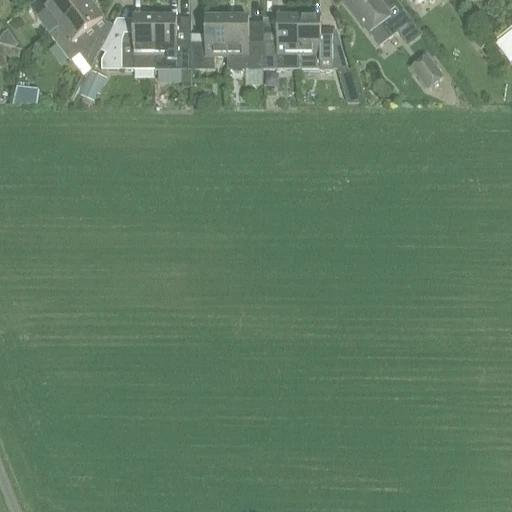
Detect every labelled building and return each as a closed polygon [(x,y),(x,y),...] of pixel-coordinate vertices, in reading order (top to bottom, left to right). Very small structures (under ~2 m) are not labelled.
[(52,19),(59,28),(90,5),(86,0),(60,0),(56,4),(52,0),(39,0),(28,9),(36,19),(38,17),(44,25),(52,19)] [(382,28),(391,40),(414,24),(395,0),(351,0),(347,3),(370,36),(382,28)] [(430,0),(409,0),(417,10),(430,0)] [(103,22),(90,5),(59,28),(50,35),(70,63),(89,48),(82,38),(103,22)] [(123,37),(121,44),(111,44),(101,64),(101,72),(155,73),(155,20),(133,20),(133,37),(123,37)] [(177,20),(155,20),(155,73),(159,73),(158,84),(182,84),(182,72),(183,72),(183,90),(192,90),(192,72),(191,72),(191,44),(176,44),(177,20)] [(206,45),(191,44),(191,72),(192,72),(217,72),(217,58),(228,58),(228,21),(206,21),(206,45)] [(250,21),(228,21),(228,58),(228,72),(232,72),(234,74),(242,74),(243,73),(264,73),(264,44),(250,44),(250,21)] [(279,44),(264,44),(264,73),(300,73),(300,21),(279,21),(279,44)] [(322,21),(300,21),(300,73),(303,73),(306,76),(315,75),(317,73),(334,72),(333,44),(322,44),(322,21)] [(472,41),(481,52),(493,43),(484,32),(472,41)] [(511,34),(499,44),(511,61),(511,34)] [(445,80),(428,57),(411,70),(428,93),(445,80)] [(352,107),(363,105),(357,69),(346,71),(352,107)] [(103,100),(109,77),(89,72),(84,96),(103,100)] [(33,93),(18,90),(16,103),(31,105),(33,93)]
